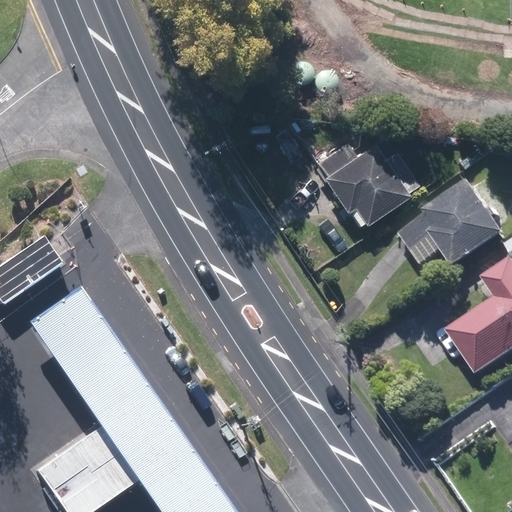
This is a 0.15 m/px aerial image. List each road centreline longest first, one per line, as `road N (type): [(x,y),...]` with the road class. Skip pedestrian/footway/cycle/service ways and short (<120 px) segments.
road 1 (secondary): [(89,0),(174,186),(386,511)]
road 2 (track): [(511,112),(420,96),(354,53),(317,0)]
